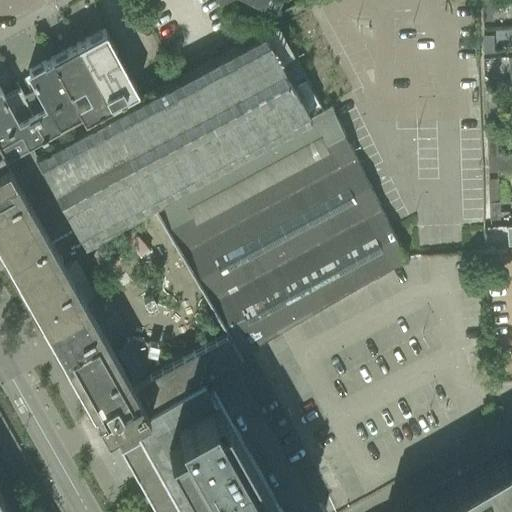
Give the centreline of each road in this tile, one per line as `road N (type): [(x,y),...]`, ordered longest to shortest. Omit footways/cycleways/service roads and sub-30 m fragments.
road 1 (unknown): [(435,5),(453,180),(441,194),(418,191),(390,155),(380,9)]
road 2 (tertiary): [(86,511),(0,364)]
